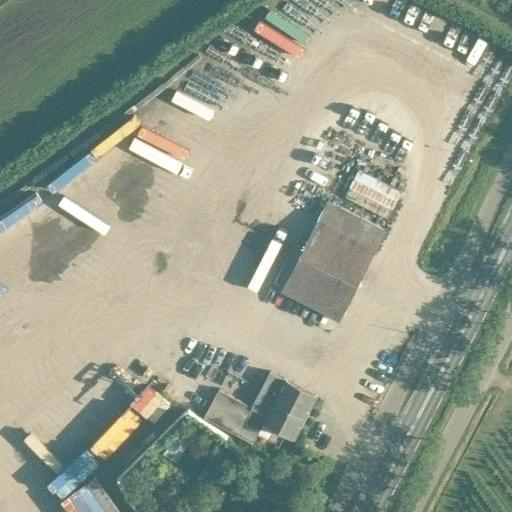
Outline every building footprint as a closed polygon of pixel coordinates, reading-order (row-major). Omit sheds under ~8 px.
[(287,186),(244,186),(245,216),(288,216),(287,186)] [(386,229),(368,219),(328,199),(282,289),(340,319),(386,229)] [(46,201),(3,225),(18,251),(61,227),(46,201)] [(0,232),(0,252),(8,248),(0,232)] [(38,244),(23,255),(28,262),(43,252),(38,244)] [(204,417),(253,442),(258,431),(264,420),(295,437),(317,395),(271,370),(252,404),(218,388),(204,417)] [(163,425),(179,405),(156,386),(140,406),(163,425)] [(109,455),(119,465),(154,430),(145,420),(109,455)] [(106,460),(87,476),(57,440),(48,447),(78,484),(66,494),(74,503),(100,481),(101,482),(115,471),(106,460)] [(43,511),(61,511),(70,504),(35,466),(17,483),(43,511)] [(272,511),(288,484),(270,475),(262,471),(240,511),(272,511)] [(114,511),(105,495),(74,511),(114,511)]
